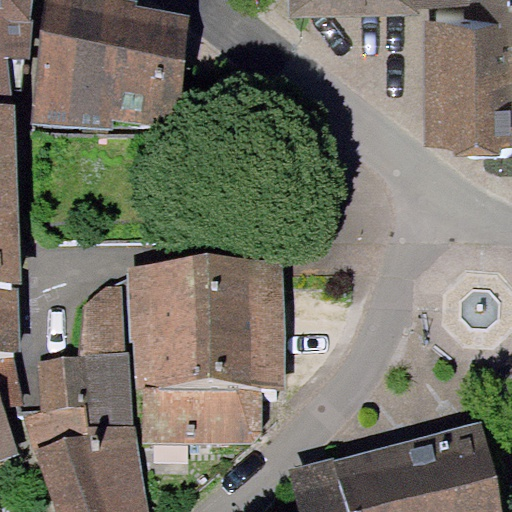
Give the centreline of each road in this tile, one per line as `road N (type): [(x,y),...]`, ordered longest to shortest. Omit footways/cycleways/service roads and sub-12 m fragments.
road 1 (residential): [(227,511),(273,474),(373,356),(457,202)]
road 2 (residential): [(457,202),(201,0)]
